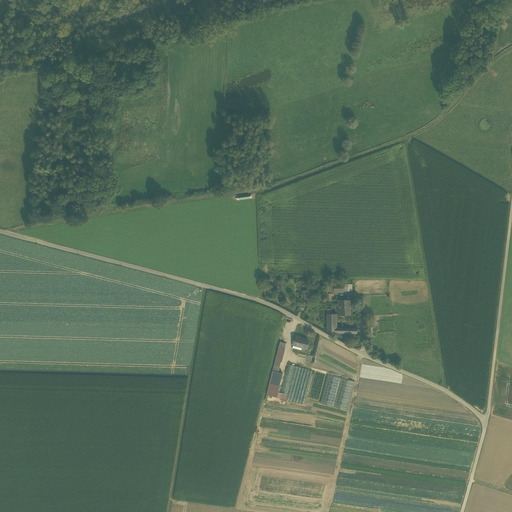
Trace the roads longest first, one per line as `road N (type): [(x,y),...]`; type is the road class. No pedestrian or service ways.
road 1 (track): [(5,232),(285,180),(410,136),(436,122),(511,45)]
road 2 (unclassified): [(487,416),(261,301),(0,231)]
road 3 (track): [(444,389),(404,138)]
road 4 (track): [(205,285),(168,511)]
road 5 (unclassified): [(487,416),(511,207)]
